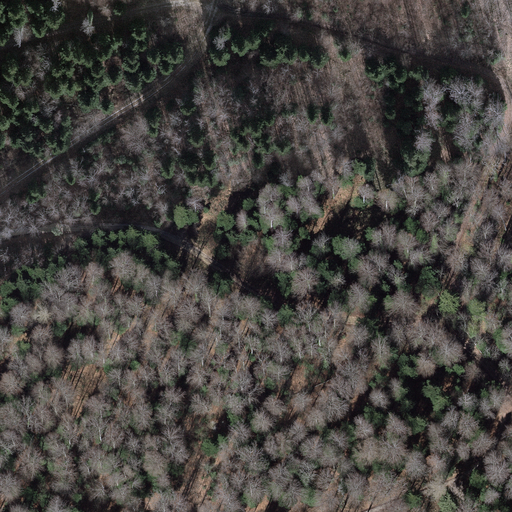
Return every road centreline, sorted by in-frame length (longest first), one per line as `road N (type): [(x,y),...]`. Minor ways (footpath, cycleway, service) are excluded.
road 1 (track): [(0,236),(80,221),(164,231),(281,309),(451,336),(483,362),(511,404)]
road 2 (track): [(0,41),(127,6),(183,3),(288,18),(472,63),(501,79),(511,103)]
road 3 (track): [(0,188),(170,78),(217,0)]
road 4 (track): [(511,110),(451,274),(463,308),(511,364)]
road 5 (track): [(511,404),(477,468),(367,511)]
